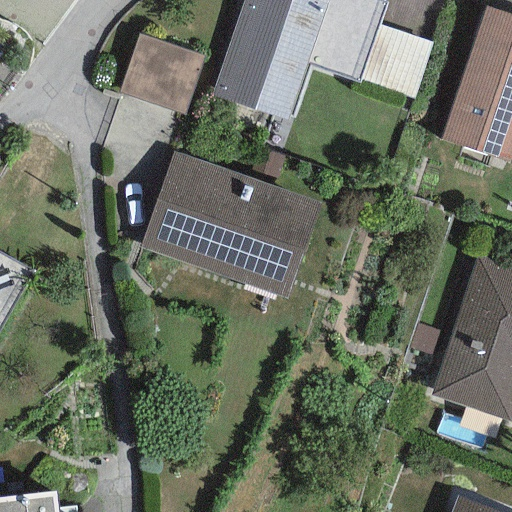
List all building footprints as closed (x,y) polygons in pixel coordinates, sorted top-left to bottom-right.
[(242,0),(212,95),(287,120),(292,122),(310,66),(360,82),(378,26),(386,1),(383,0),(242,0)] [(511,14),(484,6),(439,143),(508,165),(511,153),(511,14)] [(430,42),(378,26),(360,82),(412,99),(430,42)] [(204,58),(136,35),(117,91),(184,115),(204,58)] [(320,204),(171,152),(137,249),(286,301),(320,204)] [(511,268),(475,256),(429,397),(509,423),(511,413),(511,268)] [(55,511),(53,491),(0,496),(0,511),(55,511)] [(495,511),(456,497),(450,511),(495,511)]
